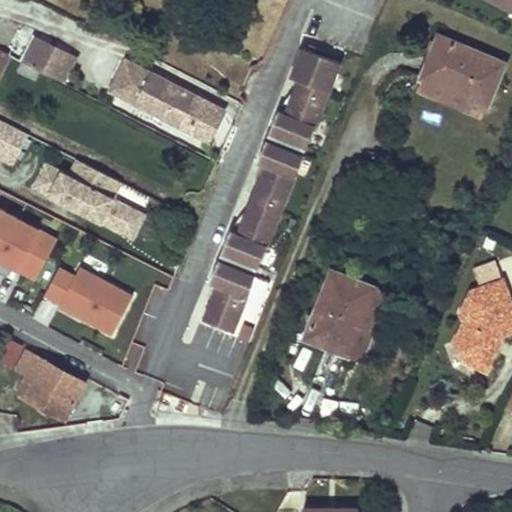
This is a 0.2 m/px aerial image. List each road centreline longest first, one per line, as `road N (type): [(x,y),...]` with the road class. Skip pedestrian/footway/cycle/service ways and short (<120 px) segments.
road 1 (residential): [(458,468),(349,455),(89,450)]
road 2 (unknown): [(0,181),(127,241)]
